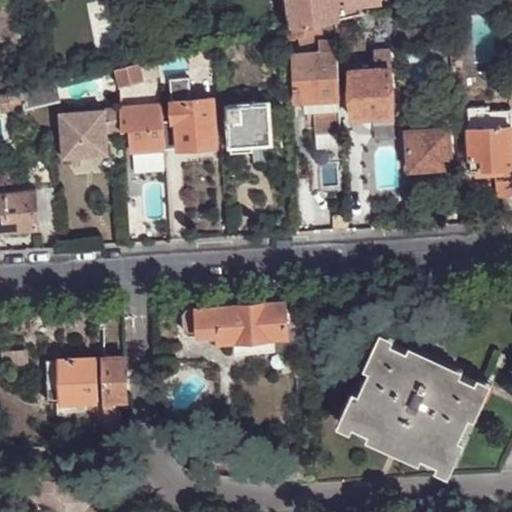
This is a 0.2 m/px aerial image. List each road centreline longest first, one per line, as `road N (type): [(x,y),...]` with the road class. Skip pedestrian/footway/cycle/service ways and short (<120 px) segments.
road 1 (unknown): [(137,270),(153,458),(179,488),(217,502),(511,483)]
road 2 (residential): [(511,249),(0,278)]
